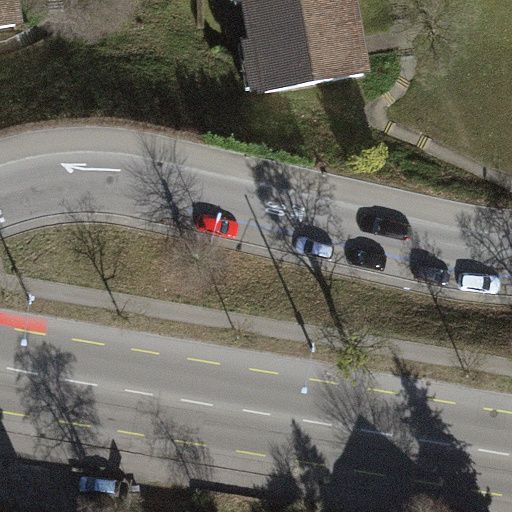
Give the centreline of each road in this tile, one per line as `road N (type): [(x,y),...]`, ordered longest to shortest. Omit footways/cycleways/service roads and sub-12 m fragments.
road 1 (residential): [(0,200),(67,187),(156,192),(442,261),(511,268)]
road 2 (primary): [(511,454),(0,369)]
